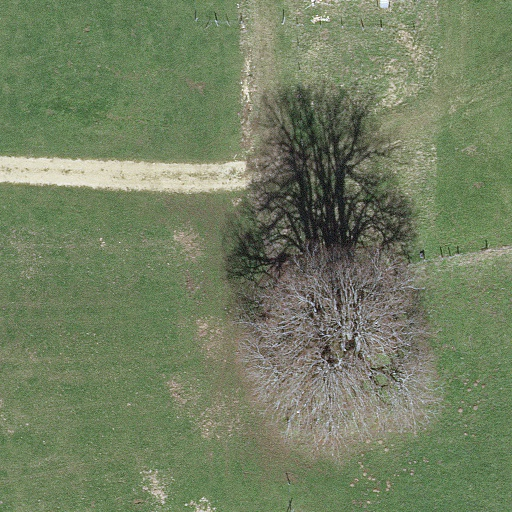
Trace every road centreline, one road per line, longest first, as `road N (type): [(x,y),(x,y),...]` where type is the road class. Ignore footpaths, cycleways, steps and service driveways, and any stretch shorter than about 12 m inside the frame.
road 1 (track): [(0,164),(273,177),(265,0)]
road 2 (track): [(273,511),(273,177)]
